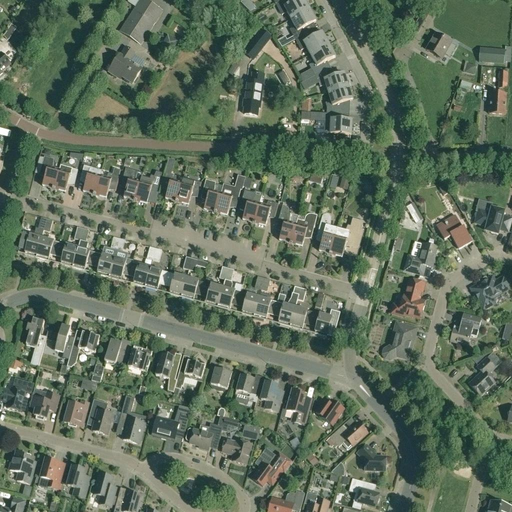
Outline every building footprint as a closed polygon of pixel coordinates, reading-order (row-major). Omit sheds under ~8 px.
[(162,12),(143,0),(130,0),(129,3),(136,8),(120,32),(140,45),(162,12)] [(291,20),(309,10),(303,0),(299,0),(292,4),(290,0),(285,0),(276,5),(282,16),(287,13),(291,20)] [(409,27),(418,33),(428,14),(419,9),(409,27)] [(295,41),(309,34),(305,28),(316,22),(309,10),(291,20),(295,28),(290,30),(295,41)] [(4,36),(3,37),(7,42),(9,40),(17,29),(11,25),(4,36)] [(310,56),(329,46),(322,34),(312,39),(309,34),(295,41),(301,51),(306,48),(310,56)] [(441,59),(451,43),(436,34),(426,51),(441,59)] [(262,49),(253,42),(244,54),(253,60),(262,49)] [(315,77),(328,69),(325,63),(335,58),(329,46),(310,56),(314,63),(309,66),(315,77)] [(505,50),(480,48),(479,63),(504,65),(504,62),(510,63),(511,48),(505,47),(505,50)] [(133,84),(142,70),(130,62),(135,54),(126,48),(120,56),(109,73),(117,78),(119,74),(122,76),(122,77),(133,84)] [(0,76),(3,74),(1,73),(10,65),(1,54),(0,55),(0,54),(0,76)] [(328,94),(348,88),(344,75),(333,78),(328,69),(315,77),(319,83),(320,88),(326,86),(328,94)] [(505,116),(507,73),(499,73),(498,89),(499,89),(499,94),(490,94),(489,115),(505,116)] [(260,109),(263,84),(264,76),(253,74),(252,82),(247,82),(243,108),(245,108),(244,115),(257,117),(258,109),(260,109)] [(462,82),(460,88),(469,91),(471,85),(462,82)] [(326,114),(340,115),(341,104),(352,101),(348,88),(328,94),(331,102),(325,104),(327,109),(326,114)] [(340,121),(340,115),(326,114),(311,113),(302,113),(302,120),(326,121),(325,134),(330,135),(337,135),(337,137),(344,138),(345,135),(351,136),(352,122),(340,121)] [(54,192),(60,170),(53,168),(54,160),(44,157),(40,173),(46,175),(42,187),(52,190),(51,191),(54,192)] [(61,166),(60,170),(54,192),(56,192),(56,191),(66,193),(69,181),(75,183),(78,171),(61,166)] [(94,198),(100,176),(93,174),(94,170),(84,167),(81,179),(86,181),(83,193),(93,195),(92,197),(94,198)] [(115,189),(119,177),(120,171),(114,169),(113,175),(109,174),(107,178),(100,176),(94,198),(97,198),(97,197),(106,199),(110,187),(115,189)] [(135,203),(141,182),(134,180),(135,172),(126,169),(121,185),(127,187),(124,199),(133,201),(133,203),(135,203)] [(156,195),(161,179),(162,172),(156,170),(153,177),(151,176),(149,180),(142,178),(141,182),(135,203),(137,204),(138,203),(147,205),(150,193),(156,195)] [(177,204),(182,183),(176,181),(176,177),(166,174),(163,186),(169,188),(165,200),(175,202),(174,204),(177,204)] [(340,185),(348,188),(350,179),(342,177),(340,185)] [(253,180),(246,179),(243,188),(250,190),(253,180)] [(182,183),(177,204),(179,205),(179,204),(189,206),(192,194),(198,196),(201,184),(191,181),(189,185),(182,183)] [(215,215),(221,194),(214,192),(215,183),(206,181),(201,197),(207,199),(204,210),(213,213),(213,214),(215,215)] [(236,206),(240,194),(241,191),(223,186),(221,194),(215,215),(217,216),(218,214),(227,217),(230,205),(236,206)] [(449,198),(452,196),(448,188),(444,190),(449,198)] [(253,202),(254,198),(254,194),(244,191),(239,210),(245,212),(243,221),(252,224),(252,225),(254,226),(260,204),(253,202)] [(260,204),(254,226),(256,226),(256,225),(266,227),(269,215),(275,217),(278,205),(268,202),(266,206),(260,204)] [(412,212),(414,215),(411,217),(413,221),(416,219),(420,225),(424,222),(418,213),(412,203),(408,205),(409,207),(408,208),(411,213),(412,212)] [(290,246),(296,225),(290,223),(291,214),(288,213),(289,209),(282,207),(277,228),(283,229),(279,241),(289,244),(288,245),(290,246)] [(474,215),(474,217),(475,218),(476,219),(475,224),(487,227),(486,230),(490,232),(490,233),(491,233),(491,234),(498,235),(499,231),(508,233),(511,219),(503,217),(504,212),(492,209),(490,214),(484,212),(484,214),(478,213),(477,213),(475,214),(474,215)] [(312,237),(317,216),(313,215),(312,215),(311,215),(310,215),(309,216),(308,216),(307,217),(306,218),(306,219),(306,220),(305,223),(297,221),(296,225),(290,246),(293,247),(293,245),(302,248),(306,236),(312,237)] [(338,230),(330,228),(331,221),(331,219),(331,217),(329,216),(328,215),(326,215),(324,216),(322,217),(316,239),(322,240),(319,252),(328,255),(328,256),(330,257),(338,230)] [(455,216),(436,227),(444,241),(449,239),(450,241),(452,240),(458,250),(472,242),(464,227),(462,228),(455,216)] [(41,218),(38,230),(36,229),(34,237),(23,234),(19,249),(26,251),(25,255),(36,259),(42,239),(44,232),(47,220),(41,218)] [(47,220),(44,232),(50,233),(53,222),(47,220)] [(364,231),(348,226),(345,232),(338,230),(330,257),(332,257),(333,256),(342,259),(345,247),(351,248),(352,247),(359,249),(364,231)] [(74,240),(80,242),(83,230),(77,228),(74,240)] [(78,249),(73,268),(85,272),(86,266),(92,267),(96,254),(86,251),(88,244),(86,243),(87,239),(89,232),(83,230),(80,242),(78,249)] [(109,278),(119,240),(114,238),(110,250),(105,249),(104,253),(103,253),(102,255),(96,254),(92,267),(99,269),(97,275),(109,278)] [(56,257),(61,242),(60,241),(60,244),(42,239),(36,259),(48,262),(50,256),(56,257)] [(122,254),(122,253),(125,241),(119,240),(109,278),(121,282),(122,275),(129,277),(133,261),(126,260),(128,255),(122,254)] [(73,268),(78,249),(67,246),(67,243),(61,242),(56,257),(63,259),(61,265),(73,268)] [(405,272),(411,274),(420,276),(423,267),(433,269),(435,262),(433,262),(437,249),(423,245),(421,253),(423,254),(421,260),(415,259),(414,263),(408,262),(405,272)] [(153,261),(156,250),(150,248),(147,260),(153,261)] [(156,250),(153,261),(159,263),(162,251),(156,250)] [(189,271),(192,260),(186,258),(183,270),(189,271)] [(196,267),(198,261),(192,260),(189,271),(195,273),(196,267)] [(145,288),(150,269),(133,264),(133,261),(129,277),(135,279),(133,285),(145,288)] [(225,281),(228,270),(222,268),(219,280),(225,281)] [(165,287),(169,274),(150,269),(145,288),(157,292),(159,285),(165,287)] [(232,283),(231,283),(234,271),(228,270),(225,281),(223,288),(218,308),(229,311),(231,305),(237,307),(242,291),(241,293),(230,290),(231,289),(232,288),(232,286),(232,285),(232,283)] [(181,298),(187,279),(169,274),(165,287),(171,289),(170,295),(181,298)] [(477,286),(471,290),(476,298),(483,311),(494,305),(495,306),(506,300),(502,293),(510,289),(509,287),(510,286),(510,285),(510,284),(510,283),(510,282),(509,281),(508,280),(507,280),(506,280),(505,280),(504,277),(495,282),(492,277),(477,286)] [(261,291),(264,279),(258,278),(254,289),(261,291)] [(201,297),(205,283),(187,279),(181,298),(193,301),(195,295),(201,297)] [(264,279),(261,291),(267,293),(270,281),(264,279)] [(404,298),(402,307),(393,305),(391,314),(404,318),(405,316),(419,319),(424,303),(419,302),(423,285),(411,282),(407,294),(409,295),(408,299),(404,298)] [(218,308),(223,288),(205,283),(201,297),(207,299),(206,305),(218,308)] [(290,328),(295,308),(297,301),(301,289),(295,288),(292,299),(287,306),(277,303),(274,317),(280,318),(278,325),(290,328)] [(301,289),(297,301),(303,303),(306,291),(301,289)] [(254,318),(259,298),(248,295),(249,293),(242,291),(237,307),(244,309),(242,315),(254,318)] [(325,296),(319,294),(315,308),(321,309),(325,296)] [(274,317),(277,303),(259,298),(254,318),(266,321),(267,315),(274,317)] [(310,327),(314,313),(295,308),(290,328),(302,331),(304,325),(310,327)] [(338,320),(332,318),(314,313),(310,327),(316,328),(314,335),(327,338),(327,335),(333,337),(338,320)] [(455,325),(450,342),(468,346),(471,337),(477,338),(481,321),(463,316),(460,327),(455,325)] [(32,326),(28,325),(26,332),(30,333),(26,346),(35,349),(34,355),(31,366),(38,368),(44,348),(47,338),(41,336),(44,323),(33,320),(32,326)] [(390,360),(396,357),(406,360),(408,358),(416,330),(397,325),(390,347),(384,351),(383,355),(385,359),(390,360)] [(60,335),(52,333),(50,341),(57,344),(55,350),(64,353),(66,346),(69,347),(71,338),(68,337),(70,330),(62,328),(60,335)] [(77,357),(78,353),(79,350),(83,351),(83,353),(85,354),(86,355),(88,355),(90,354),(91,353),(95,355),(100,338),(96,337),(92,334),(92,333),(91,336),(83,333),(82,335),(76,334),(67,367),(71,369),(76,365),(78,358),(77,357)] [(111,341),(109,348),(106,347),(104,355),(107,355),(105,363),(124,369),(128,353),(120,351),(122,344),(111,341)] [(146,374),(151,357),(152,352),(146,351),(146,353),(142,352),(142,350),(134,347),(128,369),(146,374)] [(490,374),(495,369),(501,363),(492,354),(477,369),(482,374),(469,386),(480,397),(495,383),(491,380),(493,379),(493,376),(490,374)] [(162,355),(161,356),(159,355),(156,362),(159,363),(156,377),(168,380),(169,380),(168,392),(174,393),(175,389),(177,381),(175,381),(179,365),(173,364),(174,358),(162,355)] [(181,391),(185,376),(189,377),(189,378),(191,380),(192,380),(194,381),(196,380),(197,379),(201,380),(205,367),(201,366),(197,363),(198,362),(197,362),(196,365),(188,362),(186,369),(181,368),(177,381),(175,389),(180,390),(181,391)] [(96,366),(92,382),(100,385),(104,369),(96,366)] [(221,369),(220,371),(215,370),(211,386),(227,390),(232,374),(226,373),(227,371),(221,369)] [(258,397),(260,388),(253,386),(255,380),(241,377),(236,396),(249,399),(251,395),(258,397)] [(15,380),(12,389),(12,392),(3,390),(0,402),(8,404),(7,409),(20,413),(22,404),(24,404),(26,403),(26,402),(25,400),(24,399),(26,393),(31,394),(34,385),(15,380)] [(283,393),(276,391),(278,387),(266,384),(261,401),(267,402),(265,410),(278,413),(283,393)] [(312,401),(305,399),(307,395),(292,391),(286,412),(294,414),(293,417),(295,420),(296,420),(295,424),(304,427),(312,401)] [(34,417),(36,417),(36,420),(44,422),(44,419),(47,420),(50,408),(56,410),(59,400),(60,397),(47,394),(47,395),(45,402),(32,398),(32,400),(30,408),(36,410),(34,417)] [(123,409),(122,412),(118,425),(127,427),(123,441),(139,445),(145,425),(129,421),(132,411),(135,399),(126,397),(123,409)] [(94,401),(90,415),(97,417),(93,433),(107,437),(113,416),(105,414),(108,405),(94,401)] [(323,401),(322,403),(315,413),(321,417),(320,418),(332,427),(344,410),(331,401),(329,405),(323,401)] [(81,406),(70,403),(64,424),(73,426),(73,427),(76,428),(76,427),(82,429),(89,404),(82,403),(81,406)] [(157,418),(152,435),(154,435),(153,437),(161,439),(161,437),(174,440),(175,437),(177,430),(185,432),(189,417),(191,410),(179,406),(177,413),(181,415),(178,424),(174,423),(157,418)] [(226,419),(224,419),(220,418),(218,427),(210,425),(209,429),(201,427),(199,432),(194,431),(190,445),(209,450),(211,441),(219,443),(222,432),(224,425),(226,419)] [(224,425),(222,432),(228,433),(231,432),(232,429),(235,430),(237,428),(239,423),(231,421),(226,419),(224,425)] [(349,451),(353,447),(367,434),(358,424),(351,430),(350,428),(347,431),(343,427),(330,439),(339,449),(342,446),(346,450),(349,451)] [(242,438),(257,442),(260,429),(245,425),(242,438)] [(234,456),(232,462),(246,466),(252,446),(238,442),(237,444),(226,441),(222,453),(234,456)] [(365,463),(365,472),(385,473),(386,468),(387,466),(387,463),(386,461),(386,459),(378,459),(366,446),(357,454),(365,463)] [(36,463),(30,462),(31,456),(16,452),(14,463),(12,462),(9,471),(19,474),(17,482),(30,485),(36,463)] [(292,464),(279,454),(272,464),(261,457),(255,465),(260,468),(251,480),(263,488),(270,478),(276,482),(285,470),(287,471),(292,464)] [(312,455),(307,459),(313,466),(318,461),(312,455)] [(65,466),(58,464),(45,460),(40,479),(49,481),(47,487),(58,490),(65,466)] [(341,477),(344,478),(345,475),(345,472),(344,469),(343,466),(342,463),(330,474),(341,477)] [(90,479),(84,477),(86,471),(72,468),(67,487),(75,489),(73,497),(84,500),(90,479)] [(116,489),(111,488),(113,479),(100,475),(94,496),(102,498),(99,506),(111,509),(116,489)] [(349,479),(344,478),(341,477),(339,484),(348,486),(349,479)] [(352,480),(349,492),(356,494),(355,496),(359,497),(357,504),(376,508),(377,503),(379,503),(379,499),(379,497),(379,496),(365,492),(367,484),(352,480)] [(137,511),(142,497),(134,495),(135,493),(128,491),(125,500),(118,498),(114,511),(137,511)] [(272,500),(268,511),(291,511),(292,510),(300,511),(305,495),(296,493),(296,495),(294,494),(293,494),(291,494),(290,495),(288,495),(287,496),(287,498),(285,503),(272,500)] [(343,496),(337,494),(334,504),(341,506),(343,496)] [(308,506),(306,511),(326,511),(329,504),(318,501),(319,498),(307,495),(304,505),(308,506)] [(3,509),(2,511),(22,511),(25,502),(13,499),(10,511),(3,509)] [(361,511),(363,505),(357,504),(354,503),(352,509),(361,511)] [(511,511),(510,511),(511,508),(491,503),(488,511),(511,511)]
